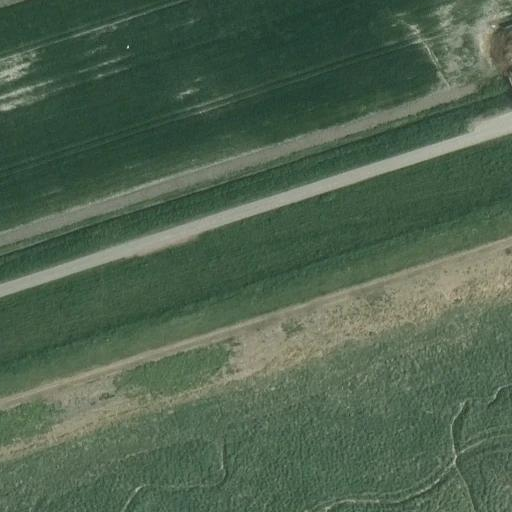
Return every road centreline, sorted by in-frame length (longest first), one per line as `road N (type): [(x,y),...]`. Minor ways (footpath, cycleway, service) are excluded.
road 1 (track): [(511,242),(0,409)]
road 2 (unclassified): [(0,294),(511,127)]
